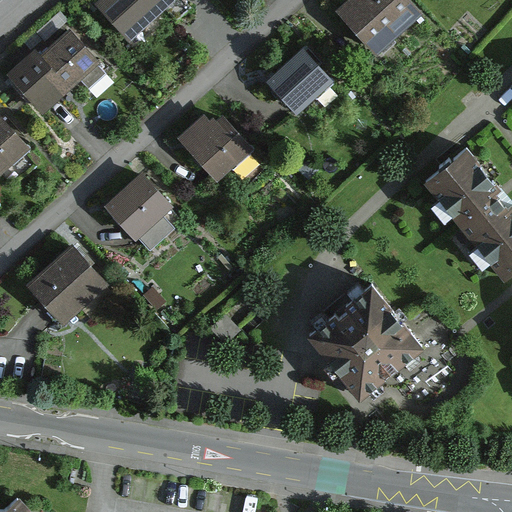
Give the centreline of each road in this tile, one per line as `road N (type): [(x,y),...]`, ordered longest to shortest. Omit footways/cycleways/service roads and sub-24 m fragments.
road 1 (tertiary): [(511,498),(0,417)]
road 2 (residential): [(0,264),(291,0)]
